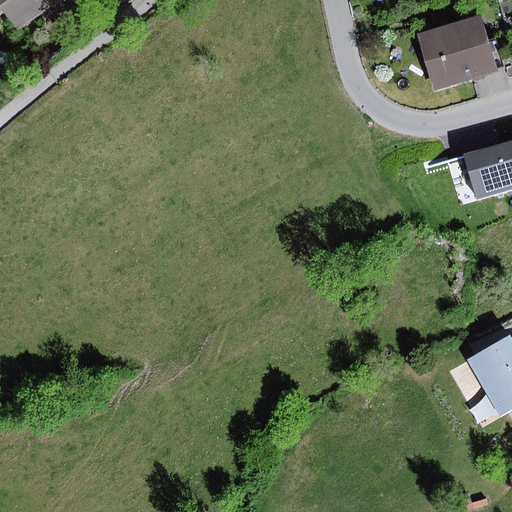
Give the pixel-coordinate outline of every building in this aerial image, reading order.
[(0,0),(0,2),(18,29),(60,0),(0,0)] [(480,17),(418,35),(435,91),(496,73),(487,41),(480,17)] [(498,38),(487,41),(496,73),(508,70),(498,38)] [(511,149),(448,161),(459,219),(511,209),(511,149)] [(511,340),(510,336),(468,360),(501,418),(511,411),(511,340)]
